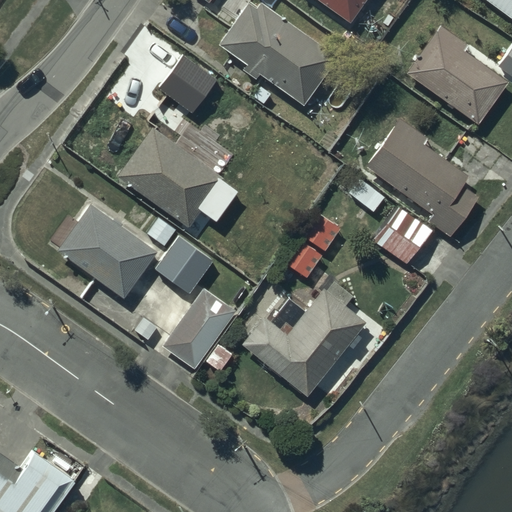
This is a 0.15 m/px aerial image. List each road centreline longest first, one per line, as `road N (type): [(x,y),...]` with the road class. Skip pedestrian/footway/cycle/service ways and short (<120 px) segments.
road 1 (residential): [(511,246),(344,462),(300,493),(254,509)]
road 2 (residential): [(0,324),(254,509)]
road 3 (residential): [(0,131),(67,69),(120,0)]
